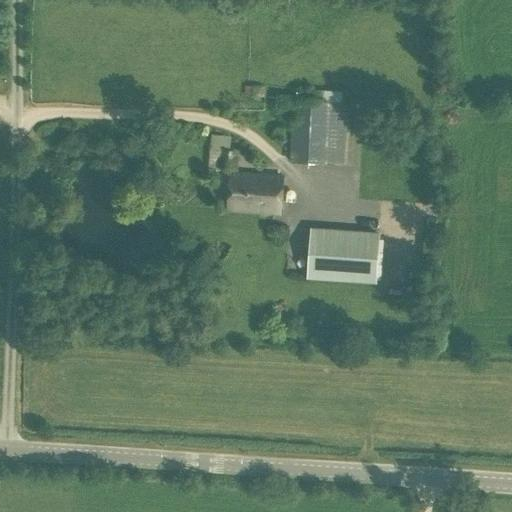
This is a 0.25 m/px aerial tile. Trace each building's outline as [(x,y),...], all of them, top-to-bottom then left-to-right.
[(247,83),(246,95),(267,96),(268,85),(247,83)] [(290,100),(287,161),(324,163),(324,161),(341,162),(344,103),(338,103),(339,90),(292,88),(292,100),(290,100)] [(209,150),(208,166),(235,168),(236,152),(209,150)] [(229,171),(226,207),(278,211),(281,174),(229,171)] [(312,229),(309,277),(375,281),(379,233),(312,229)]
